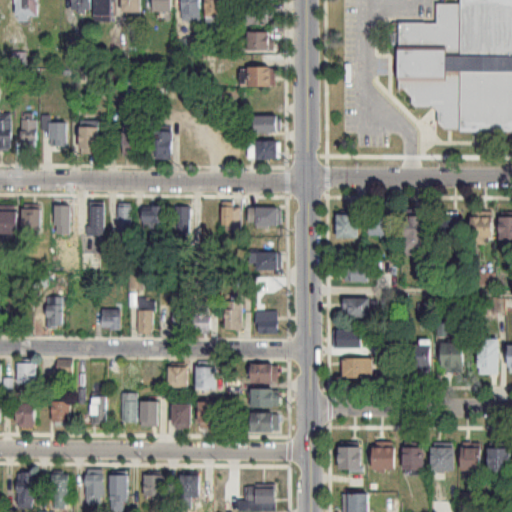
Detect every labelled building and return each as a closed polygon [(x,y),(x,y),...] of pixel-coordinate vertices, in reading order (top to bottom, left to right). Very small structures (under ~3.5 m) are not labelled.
[(17,0),(18,17),(40,17),(39,0),(17,0)] [(92,13),(91,0),(73,0),(74,13),(92,13)] [(113,0),(96,0),(97,18),(114,18),(113,0)] [(142,0),(124,0),(124,14),(142,14),(142,0)] [(173,0),(155,0),(156,13),(173,13),(173,0)] [(183,0),(184,21),(202,21),(201,0),(183,0)] [(225,0),(207,0),(208,20),(225,20),(225,0)] [(511,132),(511,0),(462,0),(463,4),(439,4),(439,23),(401,23),(400,94),(413,94),(413,107),(440,108),(440,132),(511,132)] [(249,7),(249,26),(272,26),(272,7),(249,7)] [(274,33),(249,33),(249,52),(274,52),(274,33)] [(276,68),(249,68),(249,88),(276,88),(276,68)] [(280,116),(257,116),(257,135),(280,135),(280,116)] [(13,121),(0,121),(0,151),(13,152),(13,121)] [(39,121),(24,121),(24,155),(39,155),(39,121)] [(52,149),(68,149),(68,124),(52,124),(52,149)] [(125,126),(125,157),(143,157),(143,126),(125,126)] [(100,151),(100,127),(82,127),(82,151),(100,151)] [(156,134),(156,156),(174,156),(174,134),(156,134)] [(250,142),(250,161),(281,161),(281,142),(250,142)] [(71,234),(71,205),(57,205),(57,234),(71,234)] [(106,205),(91,205),(91,235),(106,235),(106,205)] [(132,240),(132,206),(118,206),(118,240),(132,240)] [(167,206),(145,206),(145,228),(167,228),(167,206)] [(191,206),(177,206),(177,232),(191,232),(191,206)] [(206,234),(216,234),(216,206),(206,206),(206,234)] [(225,225),(236,224),(234,206),(223,207),(225,225)] [(43,207),(24,207),(24,233),(43,233),(43,207)] [(250,207),(250,228),(280,228),(280,207),(250,207)] [(19,210),(0,209),(0,233),(19,233),(19,210)] [(339,237),(359,237),(359,213),(339,213),(339,237)] [(372,214),(372,238),(395,238),(395,214),(372,214)] [(406,254),(433,254),(433,215),(406,215),(406,254)] [(463,215),(446,215),(446,242),(463,242),(463,215)] [(495,244),(495,215),(473,215),(473,244),(495,244)] [(511,215),(502,216),(502,240),(511,240),(511,215)] [(279,252),(257,252),(257,270),(279,270),(279,252)] [(346,281),(370,281),(370,264),(346,264),(346,281)] [(145,288),(145,274),(129,274),(129,288),(145,288)] [(371,316),(371,298),(345,298),(345,316),(371,316)] [(226,330),(243,330),(243,299),(226,299),(226,330)] [(155,332),(155,300),(139,300),(139,332),(155,332)] [(48,328),(65,328),(65,303),(48,303),(48,328)] [(211,332),(211,303),(194,303),(194,332),(211,332)] [(174,304),(174,332),(188,332),(188,304),(174,304)] [(123,309),(104,309),(104,329),(123,329),(123,309)] [(279,311),(259,312),(260,334),(279,334),(279,311)] [(502,338),(480,338),(480,373),(502,373),(502,338)] [(466,373),(466,342),(444,342),(444,373),(466,373)] [(432,344),(413,344),(413,371),(432,371),(432,344)] [(344,378),(372,378),(372,357),(344,357),(344,378)] [(59,375),(74,375),(74,360),(59,360),(59,375)] [(38,362),(19,362),(19,383),(38,383),(38,362)] [(162,383),(162,363),(143,363),(143,383),(162,383)] [(253,382),(279,382),(279,364),(253,364),(253,382)] [(170,387),(189,387),(189,366),(170,366),(170,387)] [(218,367),(197,367),(197,390),(218,390),(218,367)] [(280,407),(280,388),(252,388),(252,407),(280,407)] [(139,393),(123,393),(123,422),(139,422),(139,393)] [(108,396),(93,396),(93,423),(108,423),(108,396)] [(37,427),(37,397),(20,397),(20,427),(37,427)] [(55,423),(71,423),(71,400),(55,400),(55,423)] [(159,426),(159,401),(142,401),(142,426),(159,426)] [(220,427),(220,401),(200,401),(200,427),(220,427)] [(193,403),(174,403),(174,427),(193,427),(193,403)] [(280,412),(252,412),(252,430),(280,430),(280,412)] [(397,470),(397,445),(375,445),(375,470),(397,470)] [(456,469),(456,445),(433,445),(433,469),(456,469)] [(340,446),(340,471),(363,471),(363,446),(340,446)] [(426,447),(405,447),(405,471),(426,471),(426,447)] [(463,447),(463,471),(483,471),(483,447),(463,447)] [(511,447),(491,447),(491,469),(511,469),(511,447)] [(106,504),(106,471),(87,471),(87,504),(106,504)] [(19,508),(35,508),(35,472),(19,472),(19,508)] [(54,507),(70,507),(70,474),(54,474),(54,507)] [(112,511),(129,511),(129,474),(112,474),(112,511)] [(146,495),(168,495),(168,475),(146,475),(146,495)] [(183,475),(183,506),(191,506),(191,498),(202,498),(202,475),(183,475)] [(276,487),(246,487),(246,499),(241,499),(241,511),(276,511),(276,487)] [(343,511),(370,511),(370,493),(344,493),(343,511)]
